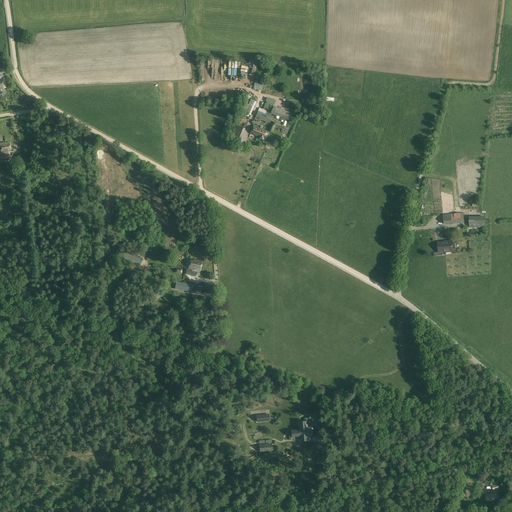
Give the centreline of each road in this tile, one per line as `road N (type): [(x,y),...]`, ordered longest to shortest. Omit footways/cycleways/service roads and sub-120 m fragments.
road 1 (track): [(399,296),(48,107),(15,71),(7,0)]
road 2 (track): [(233,511),(457,462)]
road 3 (track): [(502,0),(493,79),(447,84),(425,162)]
road 4 (unknown): [(511,427),(480,420),(326,446)]
road 5 (unclassified): [(511,391),(399,296)]
